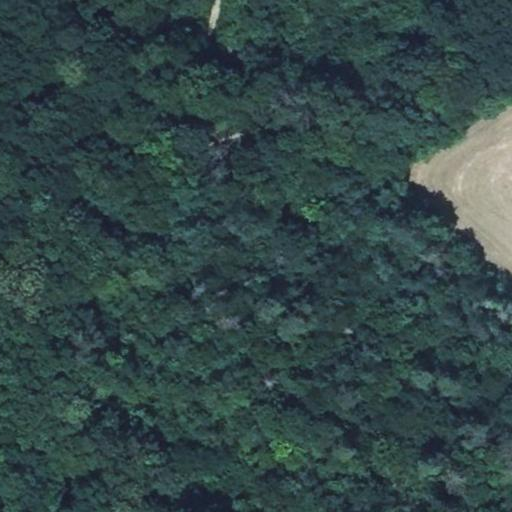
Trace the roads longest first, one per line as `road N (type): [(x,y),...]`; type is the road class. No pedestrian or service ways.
road 1 (track): [(185,137),(340,120),(396,98),(511,81)]
road 2 (track): [(185,137),(118,208),(0,263)]
road 3 (track): [(218,0),(185,137)]
